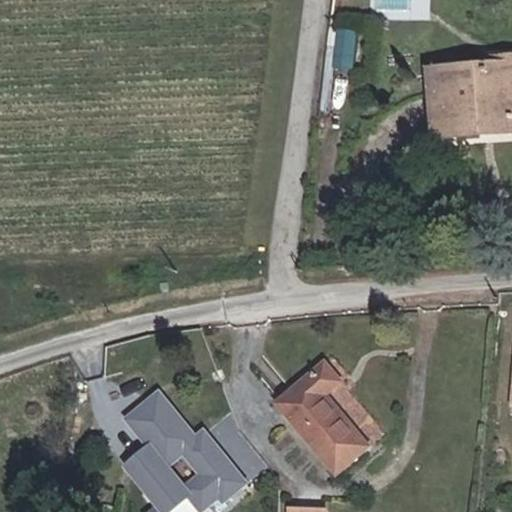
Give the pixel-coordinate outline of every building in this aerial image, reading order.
[(353,66),(357,29),(344,28),(340,64),(353,66)] [(511,59),(432,66),(439,140),(483,136),(482,123),(511,120),(511,59)] [(511,120),(482,123),(483,136),(511,133),(511,120)] [(330,395),(346,381),(330,364),(287,399),(286,402),(284,407),(340,472),(373,446),(330,395)] [(133,458),(165,464),(175,409),(143,403),(133,458)] [(334,511),(334,504),(299,502),(299,511),(334,511)]
